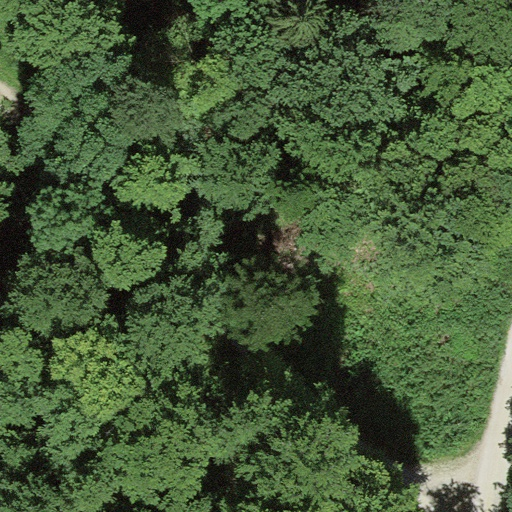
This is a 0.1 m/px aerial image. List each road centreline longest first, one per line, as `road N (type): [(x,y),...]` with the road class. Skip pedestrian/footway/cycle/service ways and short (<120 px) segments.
road 1 (track): [(451,511),(376,479),(216,319),(24,106),(0,90)]
road 2 (track): [(511,382),(481,511)]
